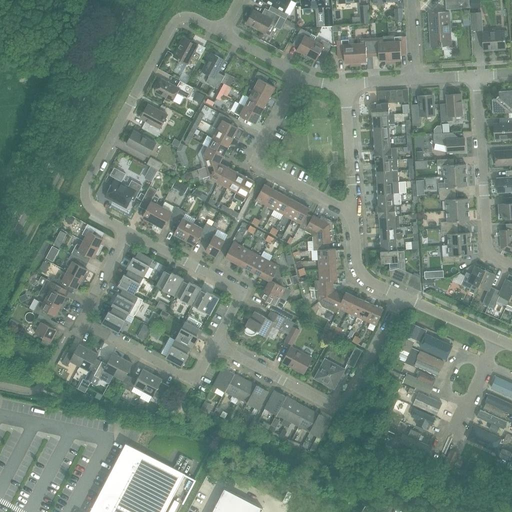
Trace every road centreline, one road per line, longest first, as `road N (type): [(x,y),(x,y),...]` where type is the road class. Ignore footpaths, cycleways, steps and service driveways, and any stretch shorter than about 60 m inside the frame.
road 1 (residential): [(127,232),(93,214),(85,185),(174,23),(196,19),(221,33)]
road 2 (secondary): [(0,257),(137,0)]
road 3 (residential): [(213,344),(185,377),(77,324),(127,232)]
road 4 (residential): [(401,297),(337,408),(213,344)]
road 5 (residential): [(511,269),(488,253),(476,76)]
road 6 (residential): [(340,208),(257,158),(299,76)]
road 7 (residential): [(213,344),(232,309),(229,288),(127,232)]
